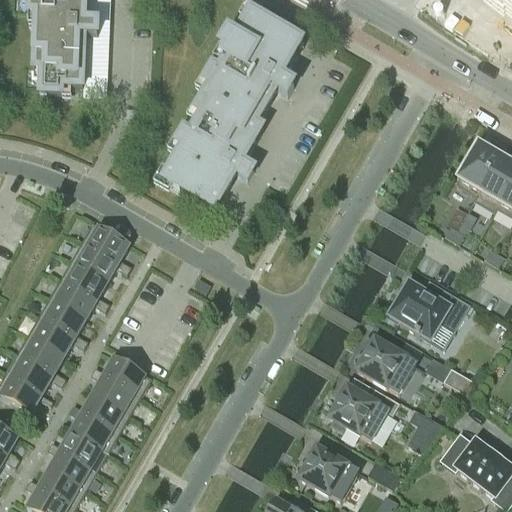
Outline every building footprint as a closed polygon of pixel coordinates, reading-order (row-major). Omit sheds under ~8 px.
[(86,0),(22,0),(23,0),(30,0),(29,23),(37,23),(35,76),(42,76),(42,100),(64,101),(64,93),(84,93),(85,48),(81,48),(81,42),(98,42),(99,30),(82,29),(82,26),(86,26),(86,0)] [(511,0),(482,0),(481,2),(502,18),(505,15),(511,21),(511,0)] [(163,185),(188,200),(215,215),(233,184),(230,182),(232,177),(247,185),(253,175),(238,166),(240,163),(244,165),(262,133),(256,130),(273,100),(270,98),(272,93),(287,102),(293,91),(278,83),(280,79),(284,81),(302,50),(250,19),(235,45),(229,42),(221,55),(227,59),(218,74),(212,71),(211,72),(203,86),(210,90),(195,115),(201,119),(190,138),(183,135),(182,136),(183,136),(176,148),(182,152),(163,185)] [(137,115),(127,115),(126,131),(136,132),(137,115)] [(473,206),(473,207),(500,160),(480,148),(455,191),(475,202),(473,206)] [(511,185),(511,167),(500,160),(473,207),(493,218),(511,185)] [(511,185),(493,218),(504,224),(506,220),(511,223),(511,185)] [(264,202),(263,204),(257,214),(266,219),(273,207),(264,202)] [(268,222),(276,227),(282,217),(274,212),(268,222)] [(118,270),(120,266),(129,251),(92,229),(81,248),(118,270)] [(444,242),(451,246),(457,236),(450,232),(444,242)] [(464,240),(457,236),(451,246),(458,250),(464,240)] [(115,274),(118,270),(81,248),(70,267),(107,289),(115,274)] [(496,259),(489,255),(483,265),(490,269),(496,259)] [(490,269),(497,273),(503,263),(496,259),(490,269)] [(115,274),(120,277),(125,269),(120,266),(118,270),(115,274)] [(96,307),(98,304),(107,289),(70,267),(59,286),(96,307)] [(125,269),(120,277),(126,280),(130,272),(125,269)] [(198,284),(196,286),(193,292),(205,299),(210,291),(198,284)] [(85,326),(94,312),(96,307),(59,286),(48,305),(85,326)] [(395,312),(388,322),(429,347),(440,329),(453,338),(469,312),(437,292),(431,303),(408,289),(402,300),(401,299),(393,311),(395,312)] [(94,312),(99,315),(104,307),(98,304),(96,307),(94,312)] [(74,345),(77,341),(85,326),(48,305),(37,324),(74,345)] [(109,310),(104,307),(99,315),(104,318),(109,310)] [(63,364),(72,349),(74,345),(37,324),(26,343),(63,364)] [(72,349),(77,352),(82,344),(77,341),(74,345),(72,349)] [(52,383),(55,378),(63,364),(26,343),(15,361),(52,383)] [(87,347),(82,344),(77,352),(82,355),(87,347)] [(357,375),(357,376),(387,394),(387,393),(398,399),(415,370),(396,359),(398,356),(397,355),(395,358),(389,355),(391,352),(390,351),(388,354),(374,346),(365,361),(357,375)] [(42,401),(50,387),(52,383),(15,361),(4,380),(41,402),(42,401)] [(114,364),(105,379),(103,383),(140,404),(151,385),(114,364)] [(95,384),(100,376),(95,373),(90,381),(95,384)] [(467,402),(475,388),(450,374),(442,387),(467,402)] [(95,384),(100,387),(103,383),(105,379),(100,376),(95,384)] [(50,387),(55,390),(60,381),(55,378),(52,383),(50,387)] [(39,405),(41,402),(4,380),(0,387),(0,402),(31,420),(39,405)] [(61,392),(63,389),(65,384),(60,381),(55,390),(61,392)] [(103,383),(100,387),(92,401),(129,423),(140,404),(103,383)] [(368,405),(347,393),(342,402),(339,400),(338,401),(341,403),(337,410),(334,408),(334,409),(337,411),(329,423),(332,425),(329,431),(342,438),(345,433),(359,441),(360,440),(371,446),(387,418),(392,420),(399,409),(374,394),(368,405)] [(39,405),(50,411),(52,407),(42,401),(41,402),(39,405)] [(83,416),(81,420),(118,442),(129,423),(92,401),(83,416)] [(73,422),(78,413),(73,410),(68,419),(73,422)] [(73,422),(78,425),(81,420),(83,416),(78,413),(73,422)] [(81,420),(78,425),(70,439),(107,461),(118,442),(81,420)] [(0,459),(6,463),(8,459),(17,444),(0,433),(0,459)] [(61,454),(59,458),(96,480),(107,461),(70,439),(61,454)] [(497,501),(510,510),(511,506),(511,480),(511,481),(511,480),(511,474),(500,466),(500,465),(490,458),(475,447),(472,450),(460,441),(450,453),(463,463),(455,473),(495,504),(497,501)] [(52,459),(56,451),(51,448),(46,456),(52,459)] [(52,459),(57,462),(59,458),(61,454),(56,451),(52,459)] [(300,483),(299,484),(329,502),(329,501),(340,507),(357,478),(338,467),(340,464),(339,463),(337,466),(330,462),(332,459),(331,459),(330,462),(317,454),(308,469),(300,483)] [(59,458),(57,462),(48,477),(85,499),(96,480),(59,458)] [(4,467),(9,470),(14,462),(8,459),(6,463),(4,467)] [(14,462),(9,470),(14,473),(19,465),(14,462)] [(400,481),(375,467),(367,481),(392,495),(400,481)] [(40,491),(37,496),(65,511),(77,511),(85,499),(48,477),(40,491)] [(30,497),(35,488),(29,485),(25,494),(30,497)] [(30,497),(35,500),(37,496),(40,491),(35,488),(30,497)] [(65,511),(37,496),(35,500),(27,511),(65,511)]
